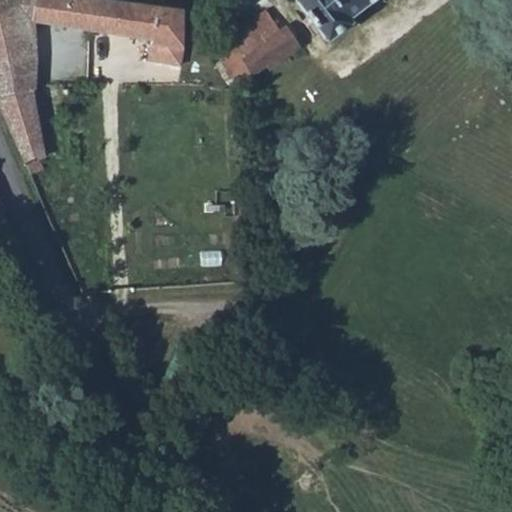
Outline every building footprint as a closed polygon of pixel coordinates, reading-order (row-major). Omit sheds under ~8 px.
[(0,0),(0,60),(34,58),(32,22),(151,35),(150,56),(179,56),(180,6),(128,0),(0,0)] [(295,0),(302,9),(324,37),(349,19),(346,15),(351,12),(366,0),(295,0)] [(266,11),(210,49),(234,84),(290,46),(266,11)] [(0,60),(0,93),(27,87),(36,85),(36,81),(34,58),(0,60)] [(0,93),(0,106),(30,173),(41,169),(37,158),(44,156),(27,87),(0,93)] [(213,120),(196,122),(198,156),(216,154),(213,120)]
